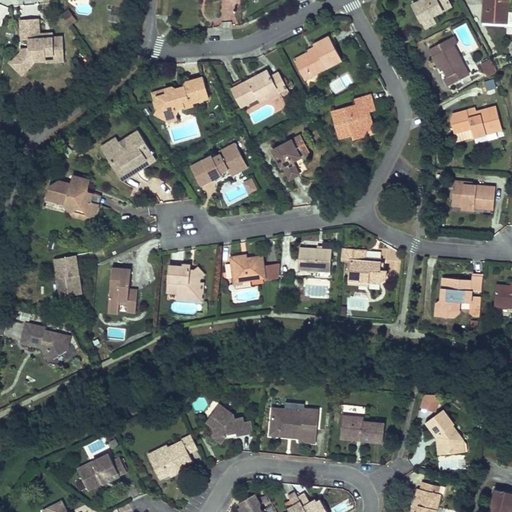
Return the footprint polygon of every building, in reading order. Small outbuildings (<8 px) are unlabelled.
[(421,0),(410,6),(419,24),(429,18),(450,7),(445,0),(421,0)] [(511,0),(482,0),(481,21),(511,22),(511,0)] [(70,10),(64,15),(71,25),(77,20),(70,10)] [(429,18),(419,24),(423,30),(433,25),(429,18)] [(40,32),(40,19),(21,20),(22,40),(28,40),(28,47),(21,48),(21,50),(10,62),(20,71),(30,60),(39,59),(46,59),(46,55),(64,54),(64,36),(53,36),(40,37),(40,32)] [(472,72),(455,42),(458,40),(454,32),(430,46),(441,66),(445,64),(450,74),(447,76),(451,84),(472,72)] [(306,53),(317,74),(348,57),(335,33),(319,42),(321,45),(306,53)] [(310,77),(317,74),(306,53),(299,57),(310,77)] [(64,62),(64,54),(46,55),(46,59),(46,63),(64,62)] [(492,58),(481,61),(485,77),(496,73),(492,58)] [(30,60),(20,71),(24,75),(39,59),(30,60)] [(273,68),(238,87),(248,107),(265,98),(284,88),(276,74),(273,68)] [(284,70),(276,74),(284,88),(265,98),(266,101),(293,87),(284,70)] [(214,94),(208,73),(194,77),(191,83),(183,86),(179,84),(173,85),(174,90),(166,92),(163,98),(165,106),(163,112),(170,117),(179,113),(185,102),(190,100),(190,103),(199,101),(199,98),(214,94)] [(494,79),(484,81),(486,90),(496,88),(494,79)] [(174,90),(173,85),(160,89),(163,98),(166,92),(174,90)] [(338,111),(346,137),(359,133),(369,130),(371,125),(380,122),(376,110),(382,108),(377,93),(362,98),(364,103),(338,111)] [(501,121),(497,104),(475,110),(468,112),(467,107),(453,111),(451,119),(454,129),(473,124),(476,134),(487,131),(485,125),(501,121)] [(503,127),(501,121),(485,125),(487,131),(503,127)] [(371,125),(369,130),(359,133),(360,137),(371,134),(375,128),(381,126),(380,122),(371,125)] [(127,140),(112,150),(127,173),(160,152),(145,128),(127,140)] [(464,140),(473,138),(472,130),(462,132),(464,140)] [(307,132),(279,148),(288,164),(289,164),(300,183),(309,178),(299,160),(309,154),(305,148),(313,144),(307,132)] [(108,144),(112,150),(127,140),(124,134),(108,144)] [(219,154),(198,165),(208,184),(228,173),(227,171),(235,167),(237,171),(245,166),(246,169),(255,165),(243,142),(227,150),(228,152),(220,156),(219,154)] [(317,150),(313,144),(305,148),(309,154),(317,150)] [(164,157),(160,152),(127,173),(130,179),(164,157)] [(95,188),(98,176),(81,172),(79,179),(66,177),(58,182),(55,197),(72,201),(77,208),(98,213),(104,209),(107,200),(93,196),(95,188)] [(263,176),(254,181),(260,191),(268,186),(263,176)] [(495,182),(466,180),(466,177),(455,176),(453,202),(462,203),(461,205),(475,206),(475,204),(475,201),(494,202),(495,182)] [(93,196),(107,200),(109,192),(95,188),(93,196)] [(410,212),(403,209),(401,216),(408,219),(410,212)] [(336,273),(337,266),(339,244),(307,241),(305,263),(323,265),(322,272),(336,273)] [(372,244),(348,242),(347,253),(357,254),(355,274),(375,276),(386,277),(393,272),(393,264),(389,263),(390,256),(385,256),(386,252),(371,251),(372,244)] [(256,275),(271,272),(268,251),(249,254),(248,251),(236,253),(240,277),(256,275)] [(84,252),(63,257),(70,295),(92,291),(84,252)] [(178,262),(176,288),(187,289),(187,295),(195,296),(195,292),(204,292),(204,289),(211,290),(212,271),(207,263),(203,266),(198,265),(198,260),(192,260),(192,263),(178,262)] [(121,264),(119,303),(129,304),(129,299),(138,299),(138,302),(146,302),(146,290),(139,290),(139,285),(140,264),(121,264)] [(460,308),(461,295),(471,296),(472,285),(483,286),(484,270),(474,269),(473,273),(449,272),(449,283),(443,282),(442,294),(438,298),(437,311),(455,312),(460,308)] [(511,280),(497,280),(495,300),(511,300),(511,280)] [(470,313),(471,303),(462,302),(461,312),(470,313)] [(55,325),(36,321),(31,340),(49,344),(50,342),(56,344),(55,345),(62,357),(76,348),(71,340),(73,332),(54,328),(55,325)] [(50,342),(49,344),(58,359),(62,357),(55,345),(56,344),(50,342)] [(422,409),(439,410),(440,394),(422,393),(422,409)] [(218,434),(215,439),(226,446),(231,437),(249,434),(247,422),(246,417),(238,418),(238,414),(221,404),(211,424),(217,427),(218,434)] [(450,410),(429,424),(442,443),(442,457),(463,456),(463,443),(468,440),(450,410)] [(291,412),(276,411),(274,430),(284,431),(284,435),(295,436),(295,439),(303,440),(303,443),(320,445),(323,412),(309,411),(309,417),(291,416),(291,412)] [(369,417),(347,415),(345,433),(367,435),(367,440),(387,442),(389,424),(368,422),(369,417)] [(247,422),(249,434),(256,433),(255,425),(254,421),(247,422)] [(264,426),(255,425),(256,433),(263,434),(264,426)] [(274,430),(274,441),(303,443),(303,440),(295,439),(295,436),(284,435),(284,431),(274,430)] [(173,450),(153,460),(162,478),(172,474),(173,477),(184,471),(183,468),(196,462),(191,453),(200,448),(193,434),(184,439),(185,440),(172,447),(173,450)] [(169,441),(149,451),(153,460),(173,450),(172,447),(169,441)] [(113,453),(81,469),(92,490),(108,483),(106,479),(122,471),(124,475),(131,471),(124,457),(116,461),(113,453)] [(106,479),(108,483),(124,475),(122,471),(106,479)] [(423,508),(422,511),(440,511),(444,496),(441,495),(442,488),(428,486),(427,492),(423,492),(420,507),(423,508)] [(511,511),(511,492),(498,489),(492,511),(511,511)] [(300,494),(291,499),(299,511),(297,511),(328,511),(323,504),(316,508),(309,496),(303,499),(300,494)] [(265,511),(262,505),(264,504),(260,495),(243,504),(245,507),(244,511),(265,511)] [(63,497),(47,505),(50,511),(83,511),(79,511),(75,511),(73,507),(69,510),(63,497)]
